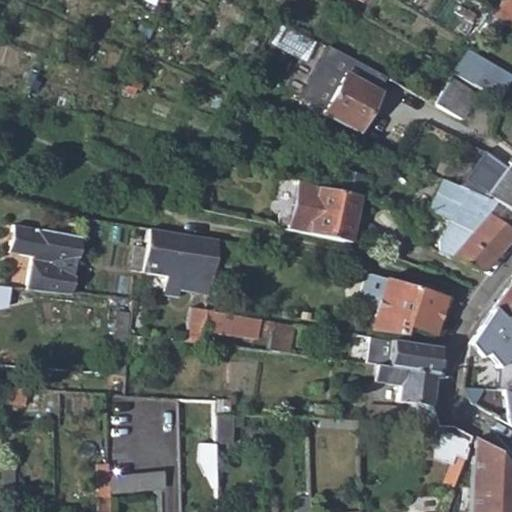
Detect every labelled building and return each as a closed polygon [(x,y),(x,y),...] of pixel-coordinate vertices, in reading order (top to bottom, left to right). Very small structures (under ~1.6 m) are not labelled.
[(511,0),(500,0),(488,19),(508,30),(511,23),(511,0)] [(476,58),(462,82),(491,99),(504,75),(476,58)] [(340,73),(319,114),(353,131),(382,77),(352,60),(344,75),(340,73)] [(447,80),(431,103),(459,119),(472,96),(447,80)] [(511,164),(505,160),(500,167),(503,169),(511,175),(511,164)] [(511,175),(503,169),(478,198),(491,205),(484,215),(509,236),(511,231),(511,175)] [(293,179),(284,228),(346,241),(355,195),(314,186),(293,179)] [(442,180),(427,209),(449,221),(443,230),(463,238),(488,259),(509,236),(484,215),(491,205),(478,198),(442,180)] [(409,217),(386,207),(401,238),(421,245),(423,241),(409,217)] [(5,225),(2,245),(17,255),(27,257),(22,289),(66,294),(75,236),(5,225)] [(144,228),(141,247),(210,257),(213,239),(144,228)] [(443,230),(437,241),(437,251),(474,276),(488,259),(463,238),(443,230)] [(213,239),(210,257),(228,260),(231,242),(213,239)] [(122,243),(118,267),(162,274),(159,293),(175,295),(178,277),(206,281),(210,257),(141,247),(122,243)] [(2,245),(1,253),(17,255),(2,245)] [(364,272),(359,289),(361,299),(372,311),(368,330),(398,336),(401,326),(429,333),(439,298),(364,272)] [(511,281),(509,279),(490,306),(511,327),(511,281)] [(185,312),(181,342),(197,344),(199,330),(201,314),(202,310),(186,308),(185,312)] [(124,347),(129,311),(117,310),(113,345),(124,347)] [(201,314),(199,330),(232,335),(234,327),(278,334),(279,323),(202,310),(201,314)] [(351,336),(346,362),(361,363),(366,337),(351,336)] [(366,337),(361,363),(371,364),(430,376),(433,349),(366,337)] [(403,409),(363,406),(366,421),(430,425),(432,426),(427,404),(430,376),(371,364),(369,380),(396,385),(395,401),(404,403),(403,409)] [(511,387),(499,389),(503,423),(511,427),(511,387)] [(432,426),(430,425),(428,457),(448,464),(441,483),(450,486),(470,439),(448,426),(432,426)] [(474,441),(467,511),(511,511),(511,488),(510,476),(494,453),(474,441)] [(8,453),(0,452),(0,475),(1,495),(2,509),(1,511),(17,511),(16,493),(13,492),(13,475),(9,467),(8,453)] [(161,477),(106,477),(107,495),(162,493),(161,477)] [(296,511),(308,511),(310,498),(298,496),(296,511)] [(226,511),(226,497),(214,498),(214,511),(226,511)] [(106,511),(107,503),(95,503),(95,511),(106,511)]
